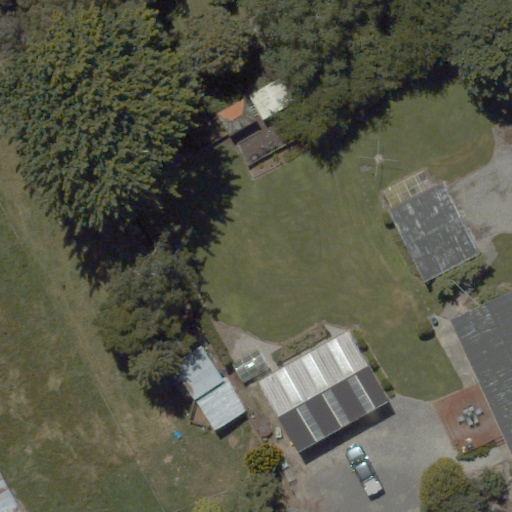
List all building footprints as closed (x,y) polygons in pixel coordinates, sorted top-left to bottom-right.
[(295,109),(275,77),(213,115),(233,147),(295,109)] [(444,188),(386,214),(422,294),(480,267),(444,188)] [(511,305),(451,333),(511,468),(511,305)] [(193,345),(165,366),(194,406),(223,385),(193,345)] [(345,350),(274,390),(306,447),(377,407),(345,350)] [(450,361),(402,383),(443,470),(491,448),(450,361)] [(24,511),(0,461),(0,511),(24,511)]
